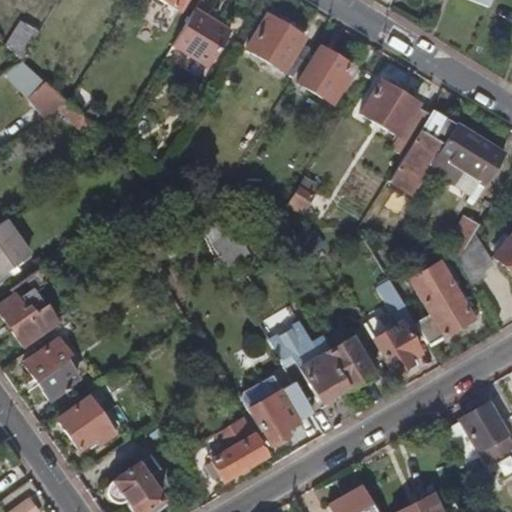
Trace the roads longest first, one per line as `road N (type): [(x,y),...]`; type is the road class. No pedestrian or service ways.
road 1 (residential): [(511,343),(228,511)]
road 2 (residential): [(330,0),(511,112)]
road 3 (residential): [(73,511),(0,407)]
